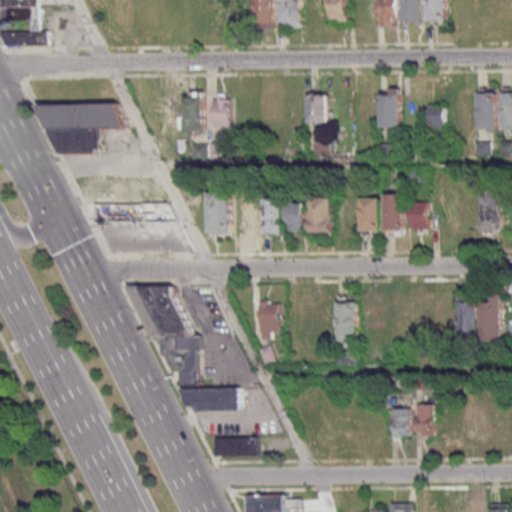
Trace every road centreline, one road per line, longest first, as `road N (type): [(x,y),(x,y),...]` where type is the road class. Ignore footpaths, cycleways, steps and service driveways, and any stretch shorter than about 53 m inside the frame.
road 1 (residential): [(79,270),(511,264)]
road 2 (residential): [(511,56),(113,63)]
road 3 (residential): [(511,473),(183,478)]
road 4 (primary): [(200,511),(79,270)]
road 5 (primary): [(45,360),(91,392),(150,511)]
road 6 (primary): [(45,360),(122,511)]
